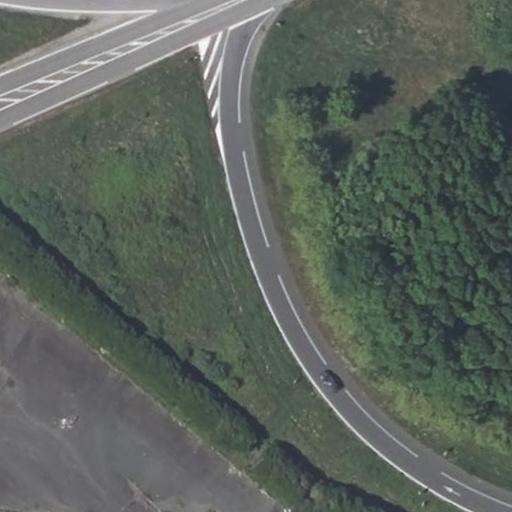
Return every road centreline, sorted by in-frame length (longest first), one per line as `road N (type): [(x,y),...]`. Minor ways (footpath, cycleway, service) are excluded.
road 1 (trunk): [(498,511),(446,487),(346,406),(272,286),(230,136),(232,66),(252,0)]
road 2 (tertiary): [(0,101),(235,0)]
